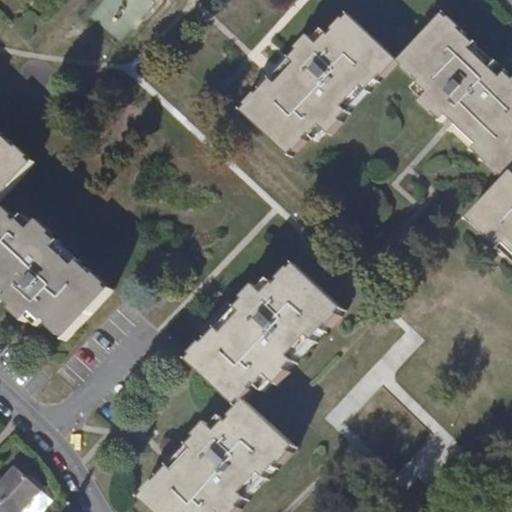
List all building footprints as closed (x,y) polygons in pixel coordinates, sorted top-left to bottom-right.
[(447,13),(401,62),(405,66),(404,69),(414,79),(417,78),(421,82),(414,89),(424,98),(418,103),(431,116),(434,113),(443,121),(447,116),(457,125),(451,131),(487,165),(485,168),(496,178),(498,176),(503,181),(467,218),(472,223),(471,226),(482,237),(484,235),(511,261),(511,76),(508,72),(503,76),(494,67),(498,63),(463,28),(465,25),(454,15),(452,17),(447,13)] [(385,78),(400,61),(351,14),(347,20),(344,18),(334,29),(336,31),(331,35),(324,28),(315,38),(310,33),(298,45),(300,48),(277,72),(257,94),(255,92),(244,103),(246,106),(241,110),(285,154),(289,150),(292,152),(303,140),(301,138),(306,133),(314,140),(323,130),(329,135),(341,122),(339,119),(382,76),(385,78)] [(3,198),(0,195),(0,191),(35,153),(31,149),(33,146),(21,135),(19,137),(0,119),(0,283),(14,296),(11,301),(25,313),(29,308),(40,317),(47,310),(51,314),(49,317),(61,327),(63,325),(68,329),(111,282),(107,278),(109,276),(97,265),(95,267),(51,227),(53,223),(40,211),(36,215),(26,206),(19,213),(14,209),(16,206),(5,196),(3,198)] [(294,439),(245,393),(254,383),(248,378),(253,374),(260,380),(270,370),(275,375),(286,362),(285,360),(325,316),(328,317),(338,306),(338,303),(341,299),(297,258),(292,263),(289,261),(279,271),(281,274),(276,278),(269,272),(260,282),(254,278),(242,290),(245,293),(204,337),(201,335),(191,346),(193,348),(189,354),(238,400),(230,409),(232,411),(228,415),(220,408),(211,418),(205,413),(193,426),(194,428),(153,473),(151,471),(140,482),(142,484),(138,490),(162,511),(220,511),(222,510),(223,511),(230,511),(240,502),(238,499),(278,456),(281,458),(292,446),(290,444),(294,439)] [(0,501),(10,511),(20,511),(39,493),(12,468),(1,479),(0,480),(0,501)] [(0,511),(10,511),(0,501),(0,511)]
